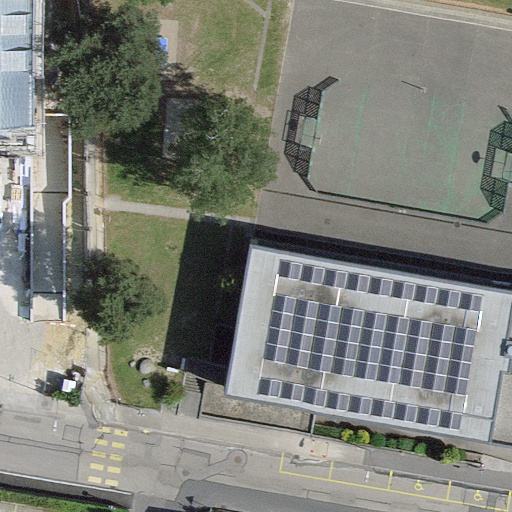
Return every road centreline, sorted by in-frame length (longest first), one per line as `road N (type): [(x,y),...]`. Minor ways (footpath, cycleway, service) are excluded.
road 1 (tertiary): [(451,511),(171,464)]
road 2 (tertiary): [(171,464),(0,433)]
